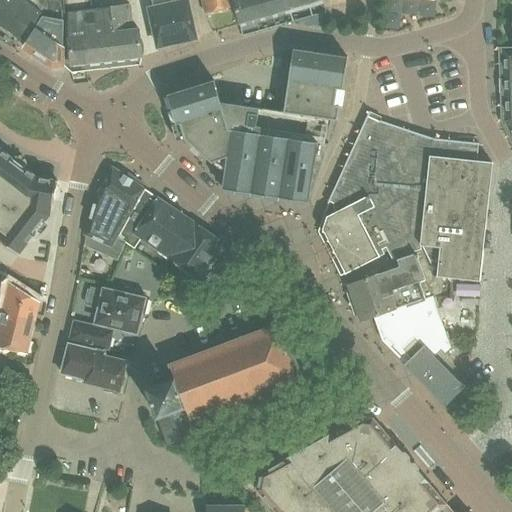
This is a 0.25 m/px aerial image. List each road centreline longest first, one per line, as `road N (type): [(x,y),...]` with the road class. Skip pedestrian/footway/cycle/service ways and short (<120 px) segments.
road 1 (residential): [(112,123),(159,76),(277,37),(385,46),(459,27),(471,13)]
road 2 (residential): [(286,271),(267,304),(159,338),(146,352),(137,453)]
road 3 (residential): [(367,355),(226,440),(137,453)]
road 4 (secondary): [(286,271),(112,123)]
road 5 (secondary): [(503,511),(367,355)]
road 6 (residential): [(30,437),(65,272)]
road 7 (residential): [(511,172),(482,115),(471,13)]
road 8 (residential): [(65,272),(76,199),(112,123)]
road 9 (secondary): [(112,123),(0,55)]
